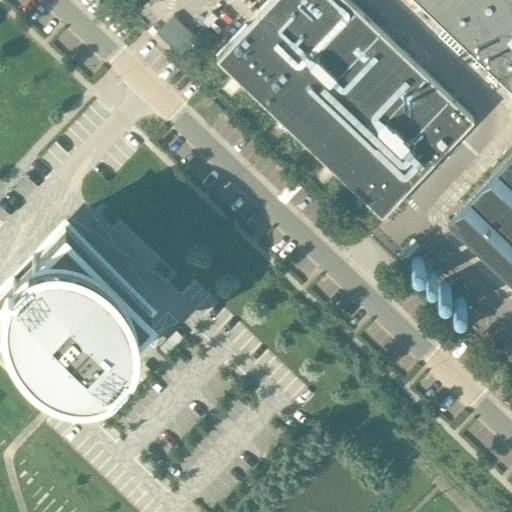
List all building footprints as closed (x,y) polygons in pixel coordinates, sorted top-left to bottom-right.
[(266,0),(215,54),(381,211),(473,114),(352,0),(266,0)] [(511,0),(420,0),(511,87),(511,148),(447,218),(511,279),(511,0)] [(213,99),(207,106),(215,114),(222,108),(213,99)] [(3,282),(0,285),(0,315),(18,333),(22,338),(25,340),(27,343),(30,345),(33,348),(36,350),(38,352),(71,383),(90,364),(96,363),(99,362),(102,361),(105,360),(109,358),(107,353),(109,353),(111,351),(113,349),(116,346),(118,344),(120,342),(121,339),(122,338),(126,339),(128,335),(129,332),(130,329),(131,326),(132,322),(132,320),(150,300),(118,269),(115,266),(113,264),(110,261),(108,258),(105,256),(102,253),(99,251),(97,249),(64,218),(46,237),(40,239),(35,240),(26,244),(27,249),(24,251),(22,253),(20,255),(15,260),(13,264),(9,262),(6,271),(4,276),(4,279),(3,282)] [(219,290),(83,432),(167,511),(230,511),(335,401),(259,329),(227,298),(219,290)]
